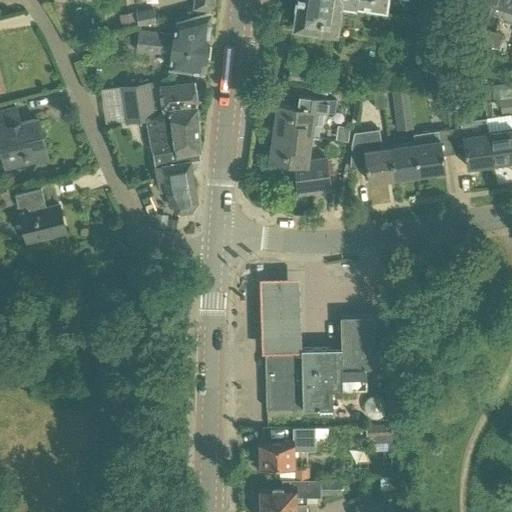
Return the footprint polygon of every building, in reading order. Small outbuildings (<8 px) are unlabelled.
[(339,3),(339,0),(294,0),(294,4),(296,4),(293,24),(335,31),(340,3),(339,3)] [(339,0),(339,3),(340,3),(384,10),(385,0),(339,0)] [(502,6),(503,0),(483,0),(492,3),(489,13),(499,16),(502,6)] [(511,0),(503,0),(502,6),(511,9),(511,0)] [(135,12),(139,28),(156,23),(153,8),(135,12)] [(139,28),(135,12),(118,16),(121,32),(139,28)] [(136,49),(171,54),(169,67),(203,72),(211,13),(175,22),(174,34),(139,30),(136,49)] [(455,17),(448,16),(447,24),(454,25),(455,17)] [(482,43),(490,46),(494,32),(487,30),(482,43)] [(494,32),(490,46),(499,49),(503,35),(494,32)] [(112,49),(109,35),(89,39),(92,54),(112,49)] [(440,70),(443,53),(428,51),(427,60),(425,68),(440,70)] [(288,78),(301,80),(303,71),(289,69),(288,78)] [(197,110),(164,114),(155,116),(150,81),(121,85),(126,121),(146,118),(151,150),(152,149),(200,143),(197,110)] [(160,84),(164,114),(197,110),(195,81),(160,84)] [(405,88),(390,90),(391,92),(393,107),(396,129),(411,127),(405,88)] [(373,94),(375,109),(384,108),(382,93),(373,94)] [(272,130),(307,136),(311,109),(333,112),(335,99),(311,96),(297,94),(296,107),(276,104),(272,130)] [(511,97),(501,99),(503,114),(511,112),(511,97)] [(0,145),(3,159),(23,154),(27,156),(28,162),(48,157),(38,117),(11,124),(8,109),(0,110),(0,145)] [(485,130),(490,163),(511,159),(511,117),(509,118),(510,126),(485,130)] [(459,125),(448,126),(452,152),(462,151),(465,167),(490,163),(485,130),(460,133),(459,125)] [(411,141),(416,174),(441,171),(439,154),(452,152),(448,126),(435,128),(436,137),(411,141)] [(377,128),(355,131),(349,169),(364,166),(366,182),(392,178),(387,145),(386,140),(379,141),(377,128)] [(307,136),(272,130),(268,159),(285,161),(283,173),(293,175),(295,191),(332,186),(328,155),(304,158),(307,136)] [(387,145),(392,178),(416,174),(411,141),(387,145)] [(200,143),(152,149),(157,180),(164,179),(166,191),(176,211),(191,209),(197,201),(194,187),(195,187),(191,160),(200,159),(200,152),(200,143)] [(15,194),(18,207),(22,206),(23,213),(20,214),(27,241),(66,231),(59,204),(43,208),(41,201),(45,200),(41,187),(15,194)] [(166,229),(167,220),(168,216),(156,214),(155,227),(166,229)] [(176,221),(167,220),(166,229),(172,229),(176,227),(176,221)] [(294,282),(253,282),(254,345),(295,344),(294,282)] [(263,348),(264,407),(331,406),(330,389),(379,388),(378,372),(364,372),(364,368),(373,368),(373,327),(373,314),(339,315),(339,337),(339,346),(263,348)] [(385,409),(386,406),(385,404),(385,402),(384,400),(382,398),(381,397),(379,396),(376,395),(374,395),(372,395),(370,396),(368,397),(366,398),(365,400),(364,402),(363,404),(363,406),(363,409),(364,411),(365,413),(366,415),(368,416),(370,417),(372,418),(374,418),(376,418),(379,417),(381,416),(382,415),(384,413),(385,411),(385,409)] [(366,424),(366,438),(390,438),(390,423),(366,424)] [(312,438),(291,438),(259,438),(259,437),(258,437),(258,449),(255,449),(255,466),(258,466),(258,468),(259,468),(259,466),(292,466),(291,448),(312,448),(312,438)] [(292,466),(292,478),(307,478),(307,465),(292,466)] [(255,499),(255,511),(306,511),(307,502),(294,502),(294,496),(319,495),(319,478),(307,478),(292,478),(278,479),(278,486),(259,486),(259,485),(258,485),(258,499),(255,499)] [(355,511),(391,511),(391,503),(356,504),(355,511)]
